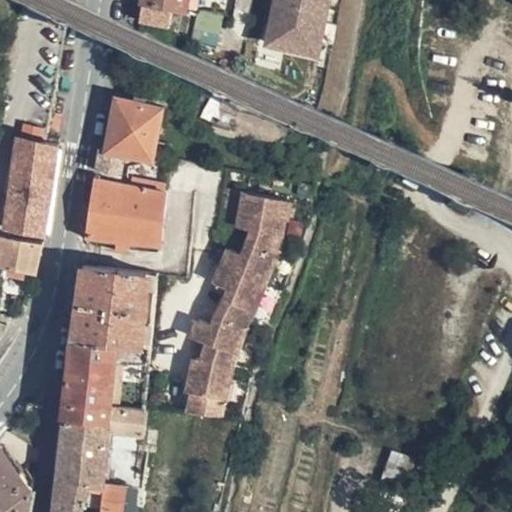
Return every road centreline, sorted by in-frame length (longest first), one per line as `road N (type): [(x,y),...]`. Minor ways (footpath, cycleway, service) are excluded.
road 1 (primary): [(31,353),(58,282),(102,0)]
road 2 (unknown): [(432,511),(511,307)]
road 3 (residential): [(41,0),(0,188)]
road 4 (residential): [(44,511),(56,394),(31,353)]
